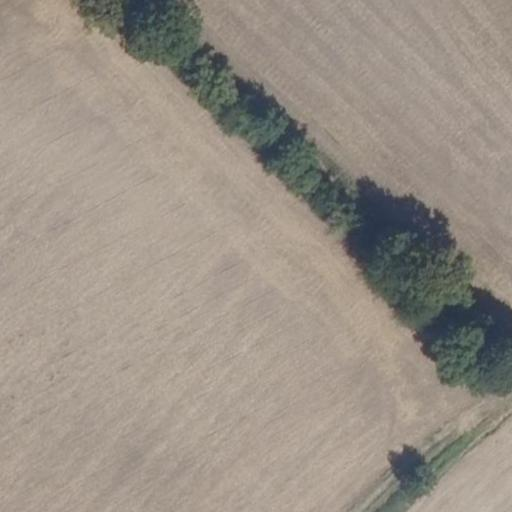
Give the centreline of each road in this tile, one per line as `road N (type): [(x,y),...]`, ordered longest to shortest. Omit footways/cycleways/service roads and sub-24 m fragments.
road 1 (track): [(134,0),(511,325)]
road 2 (track): [(511,381),(404,465),(360,511)]
